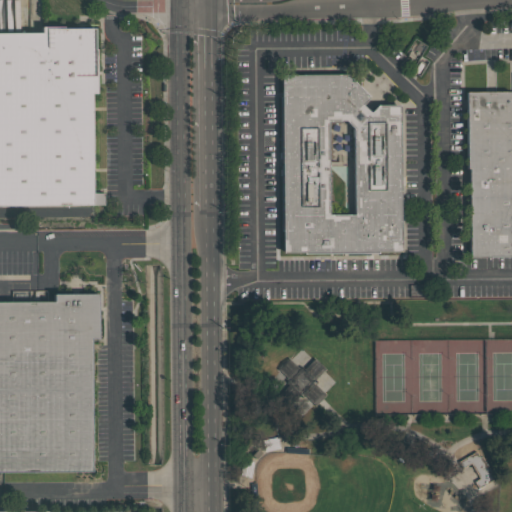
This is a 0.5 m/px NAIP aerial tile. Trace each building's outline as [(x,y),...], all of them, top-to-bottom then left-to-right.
[(38,26),(63,26),(63,29),(92,29),(93,93),(88,93),(89,195),(102,195),(102,204),(0,204),(0,33),(38,33),(38,26)] [(377,104),(399,104),(400,253),(281,253),(280,75),(347,75),(369,96),(362,104),(369,112),(377,104)] [(511,257),(468,257),(467,169),(465,169),(465,91),(509,91),(509,93),(511,93),(511,257)] [(100,294),(100,336),(92,336),(92,468),(0,468),(0,302),(59,302),(59,294),(100,294)] [(306,410),(315,404),(324,395),(314,379),(325,368),(315,359),(298,369),(287,358),(279,368),(287,382),(278,387),(275,382),(273,384),(279,393),(289,387),(297,395),(305,409),(306,410)] [(482,457),(491,473),(488,474),(493,481),(478,489),(474,483),(480,480),(471,464),(461,469),(458,463),(475,452),(479,458),(482,457)]
